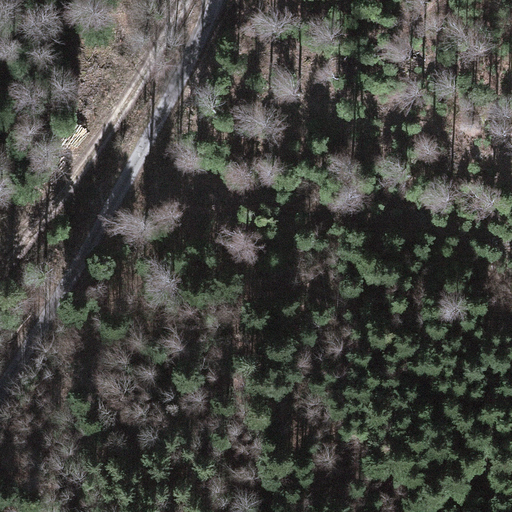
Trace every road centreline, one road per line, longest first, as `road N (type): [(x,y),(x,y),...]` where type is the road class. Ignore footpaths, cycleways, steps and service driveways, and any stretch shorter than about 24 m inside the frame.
road 1 (unclassified): [(205,0),(147,133),(0,384)]
road 2 (track): [(0,266),(100,136),(186,0)]
